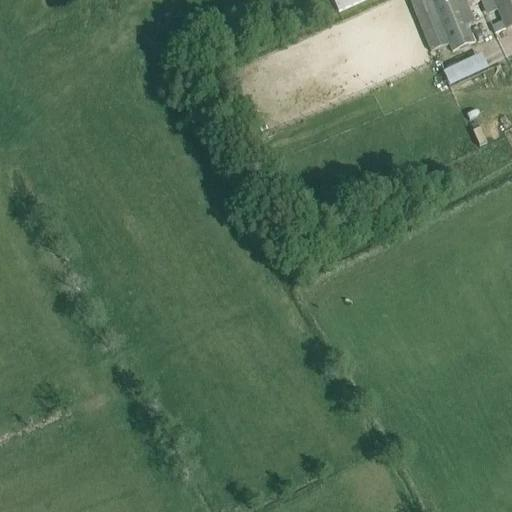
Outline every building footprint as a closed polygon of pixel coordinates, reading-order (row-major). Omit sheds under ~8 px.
[(430,55),(449,47),(429,0),(414,0),(408,2),(430,55)] [(475,44),(467,26),(474,23),(464,0),(429,0),(452,54),(475,44)] [(511,0),(493,0),(505,29),(511,26),(511,0)] [(459,87),(498,70),(491,54),(452,72),(459,87)] [(511,140),(511,137),(506,125),(491,132),(487,124),(466,134),(477,157),(511,140)]
